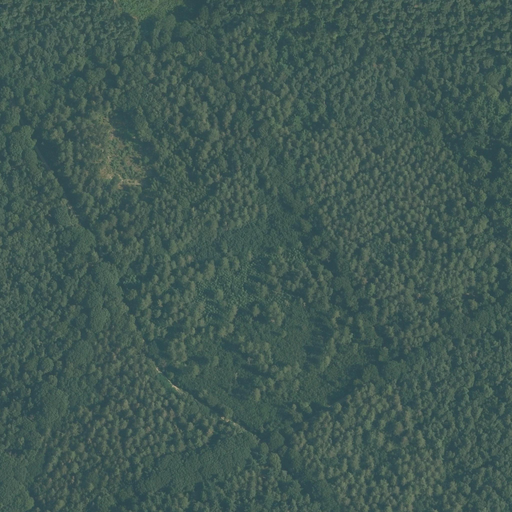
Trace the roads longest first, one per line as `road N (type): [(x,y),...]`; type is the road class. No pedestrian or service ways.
road 1 (track): [(511,297),(263,444)]
road 2 (track): [(111,281),(157,371),(263,444)]
road 3 (track): [(14,102),(111,281)]
road 4 (track): [(14,102),(193,47)]
road 5 (track): [(297,203),(203,42)]
road 6 (track): [(397,367),(303,212)]
road 7 (track): [(263,444),(119,511)]
